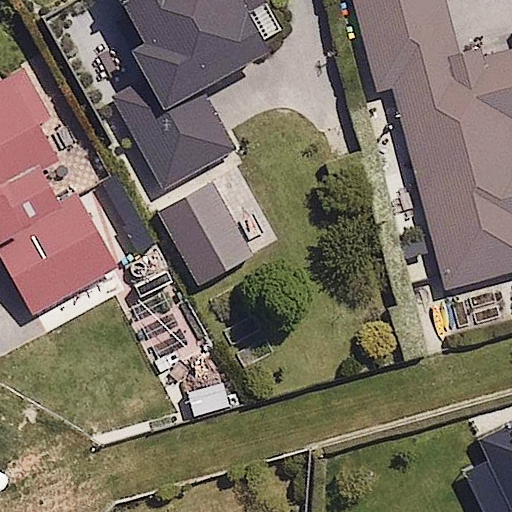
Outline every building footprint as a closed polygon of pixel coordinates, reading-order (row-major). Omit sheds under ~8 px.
[(156,190),(231,150),(195,84),(262,48),(236,0),(115,0),(134,34),(119,42),(136,73),(102,91),(156,190)] [(387,85),(437,287),(511,268),(511,120),(511,115),(511,114),(511,34),(453,49),(440,0),(348,0),(371,89),(387,85)] [(0,265),(27,312),(116,262),(71,184),(54,194),(39,166),(55,158),(35,122),(44,117),(17,69),(0,78),(0,265)] [(209,182),(154,212),(196,287),(250,256),(209,182)] [(511,511),(511,414),(470,434),(505,508),(496,511),(511,511)]
